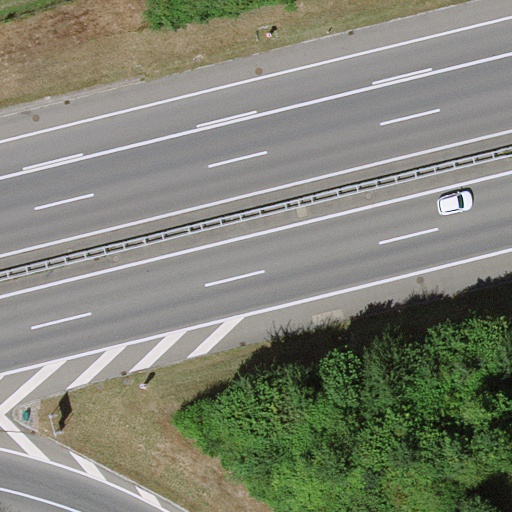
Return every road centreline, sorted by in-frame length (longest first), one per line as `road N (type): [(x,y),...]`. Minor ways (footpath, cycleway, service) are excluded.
road 1 (motorway): [(0,334),(511,215)]
road 2 (motorway): [(511,102),(0,217)]
road 3 (motorway): [(0,468),(130,511)]
